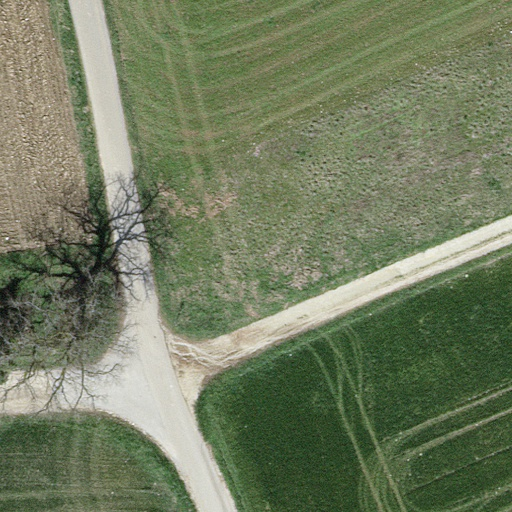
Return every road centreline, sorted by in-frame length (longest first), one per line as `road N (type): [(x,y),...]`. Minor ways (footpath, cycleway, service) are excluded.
road 1 (track): [(76,0),(156,377),(211,511)]
road 2 (track): [(511,229),(156,377)]
road 3 (track): [(0,388),(156,377)]
